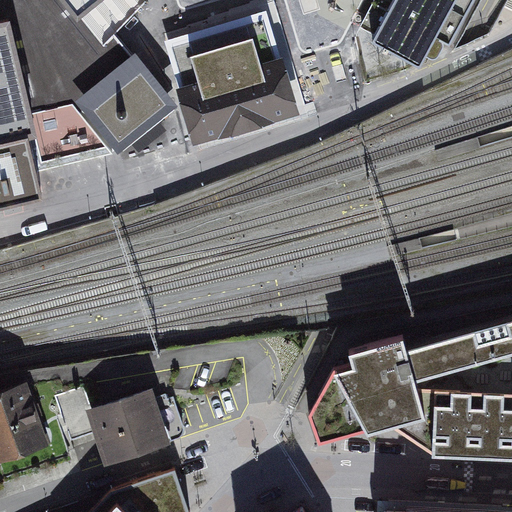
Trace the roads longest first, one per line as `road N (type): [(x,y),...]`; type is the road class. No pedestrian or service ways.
road 1 (residential): [(0,222),(186,178),(453,66)]
road 2 (unknown): [(186,178),(125,0)]
road 3 (residential): [(468,478),(280,472)]
road 4 (residential): [(179,448),(0,505)]
road 5 (residential): [(280,472),(270,429),(179,448)]
